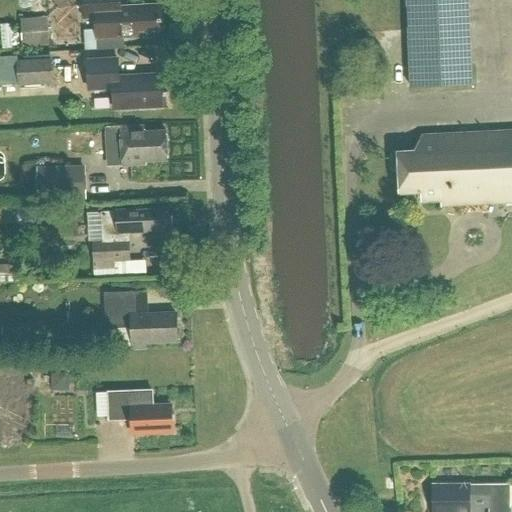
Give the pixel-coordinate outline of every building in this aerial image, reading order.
[(82,0),(84,19),(95,18),(97,51),(124,49),(123,38),(138,38),(137,32),(161,30),(160,6),(120,9),(119,0),(82,0)] [(21,47),(47,46),(46,17),(19,19),(21,47)] [(1,23),(4,46),(15,45),(12,22),(1,23)] [(18,86),(52,84),(51,59),(16,61),(18,86)] [(118,78),(117,60),(87,62),(89,90),(113,89),(114,110),(165,107),(164,75),(118,78)] [(144,133),(144,127),(115,128),(115,132),(109,132),(111,167),(126,167),(143,166),(146,163),(167,162),(166,131),(144,133)] [(441,202),(442,207),(511,204),(511,131),(422,135),(414,153),(397,154),(399,195),(422,193),(422,203),(441,202)] [(39,202),(87,200),(86,172),(38,174),(39,202)] [(15,210),(15,208),(0,208),(0,224),(15,224),(32,223),(32,209),(15,210)] [(172,229),(170,210),(132,213),(131,211),(115,212),(115,213),(85,215),(87,233),(103,232),(103,242),(92,242),(94,270),(114,269),(113,263),(128,262),(127,238),(125,238),(124,233),(172,229)] [(0,281),(20,281),(20,265),(0,265),(0,281)] [(136,315),(135,292),(105,294),(107,328),(132,327),(133,348),(146,348),(146,343),(178,341),(177,313),(136,315)] [(1,347),(28,347),(28,328),(1,328),(1,347)] [(69,373),(52,374),(52,391),(64,390),(69,386),(69,373)] [(153,407),(152,391),(108,393),(108,400),(109,416),(109,421),(126,420),(126,418),(133,418),(134,433),(171,432),(170,406),(153,407)] [(98,416),(109,416),(108,400),(108,393),(97,394),(98,416)] [(511,511),(511,493),(511,486),(436,485),(434,511),(470,511),(471,496),(492,496),(491,511),(511,511)]
